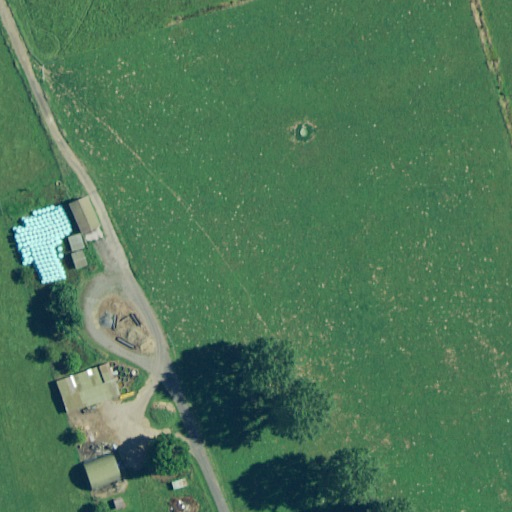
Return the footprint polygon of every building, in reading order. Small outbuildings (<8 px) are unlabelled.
[(100,225),(86,196),(67,205),(81,234),(100,225)] [(83,248),(79,234),(68,238),(72,251),(83,248)] [(88,265),(83,250),(71,255),(76,269),(88,265)] [(119,395),(108,363),(56,381),(67,413),(119,395)] [(118,475),(111,455),(82,466),(89,486),(118,475)]
